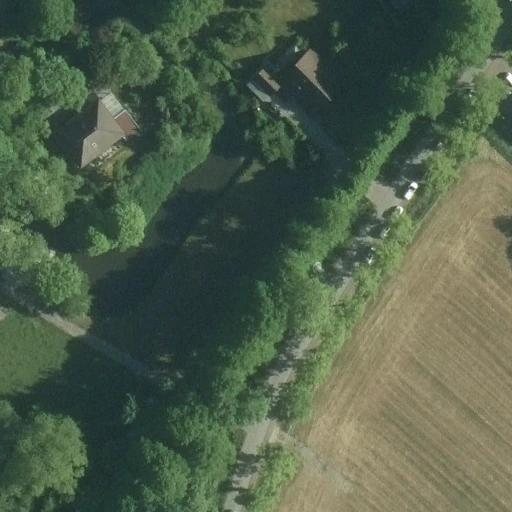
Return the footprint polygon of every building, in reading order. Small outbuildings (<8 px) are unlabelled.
[(383,0),(397,18),(420,0),(383,0)] [(341,85),(307,50),(275,81),(284,89),(309,115),(341,85)] [(275,81),(262,67),(246,83),(268,105),(284,89),(275,81)] [(110,122),(92,101),(50,134),(77,169),(120,136),(110,122)] [(139,134),(123,112),(110,122),(120,136),(126,144),(139,134)]
